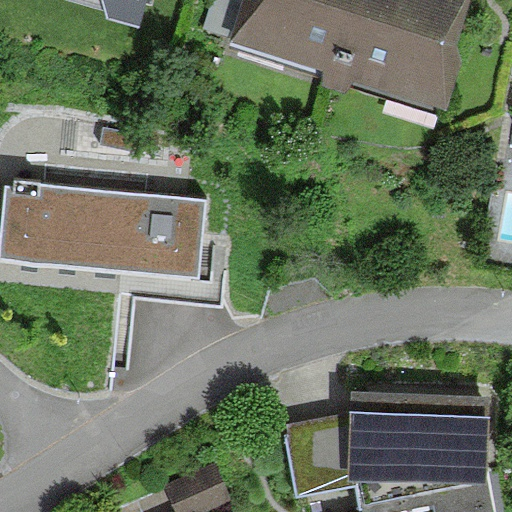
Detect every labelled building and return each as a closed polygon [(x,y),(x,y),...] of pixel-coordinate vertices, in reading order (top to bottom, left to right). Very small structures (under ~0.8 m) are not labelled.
[(104,0),(110,16),(140,26),(147,0),(104,0)] [(246,0),(234,43),(325,74),(323,81),(433,114),(436,106),(446,109),(462,62),(458,47),(472,0),(246,0)] [(207,197),(0,178),(0,261),(200,280),(207,197)] [(351,415),(286,425),(298,497),(358,487),(361,511),(396,511),(435,506),(436,511),(498,511),(487,472),(488,400),(351,394),(351,415)] [(216,464),(167,484),(178,511),(199,511),(231,499),(216,464)]
